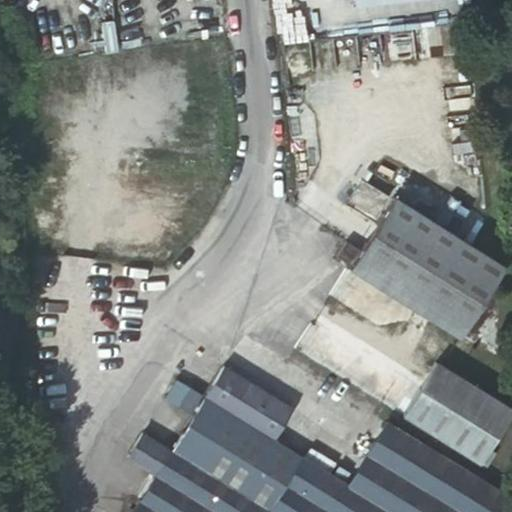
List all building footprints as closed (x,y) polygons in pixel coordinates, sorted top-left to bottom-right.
[(468,0),(365,0),(367,13),(468,0)] [(503,265),(395,194),(360,246),(352,260),(350,263),(457,334),(503,265)] [(399,413),(480,461),(511,409),(431,360),(400,412),(399,413)] [(502,511),(511,498),(387,424),(349,486),(328,473),(273,440),(293,407),(226,366),(172,451),(144,434),(130,456),(158,475),(134,511),(502,511)] [(176,377),(164,396),(191,413),(203,394),(176,377)]
